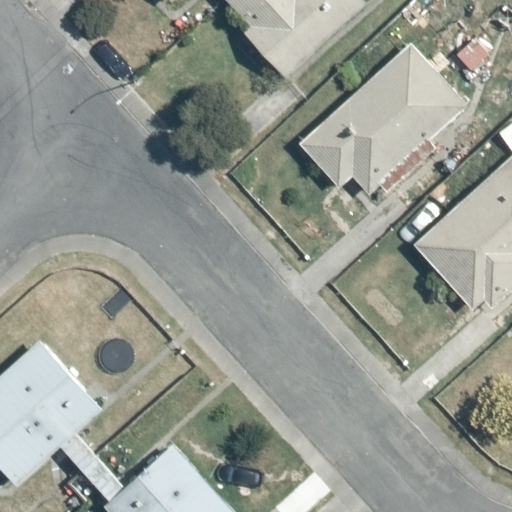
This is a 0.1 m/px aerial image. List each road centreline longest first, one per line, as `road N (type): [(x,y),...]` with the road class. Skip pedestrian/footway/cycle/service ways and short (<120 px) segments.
road 1 (residential): [(83,133),(429,511)]
road 2 (residential): [(0,41),(83,133)]
